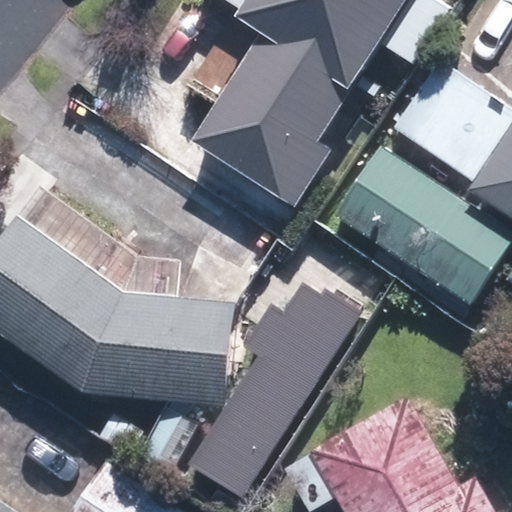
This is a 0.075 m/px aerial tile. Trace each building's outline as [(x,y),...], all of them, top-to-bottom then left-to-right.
[(336,150),(322,142),(411,0),(251,0),(239,19),(264,35),(197,142),(300,206),(336,150)] [(474,182),(511,125),(511,105),(447,63),(400,132),(474,182)] [(511,135),(475,191),(511,215),(511,274),(511,276),(511,277),(511,135)] [(511,247),(511,228),(386,146),(339,217),(474,305),(511,247)] [(183,259),(140,257),(47,185),(22,217),(19,215),(0,241),(0,331),(89,394),(227,407),(237,298),(182,293),(183,259)] [(383,276),(319,236),(283,293),(347,333),(383,276)] [(345,511),(500,511),(479,475),(462,485),(410,397),(289,467),(313,507),(335,494),(345,511)] [(189,511),(110,459),(75,511),(189,511)] [(0,511),(26,511),(0,495),(0,511)]
